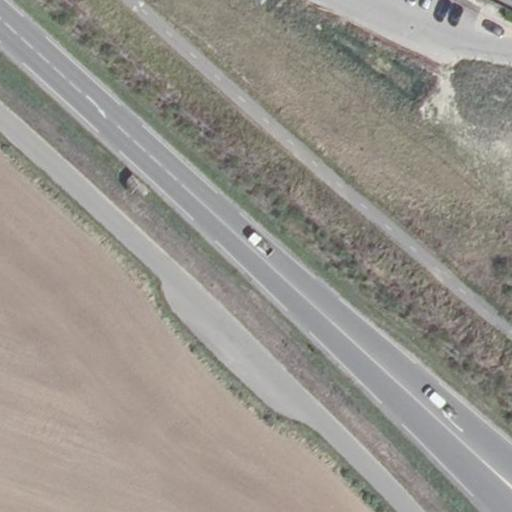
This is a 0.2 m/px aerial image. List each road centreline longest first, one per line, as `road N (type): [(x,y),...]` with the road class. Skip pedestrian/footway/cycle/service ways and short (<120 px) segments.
road 1 (primary): [(0,19),(511,485)]
road 2 (unclassified): [(0,118),(164,268),(408,511)]
